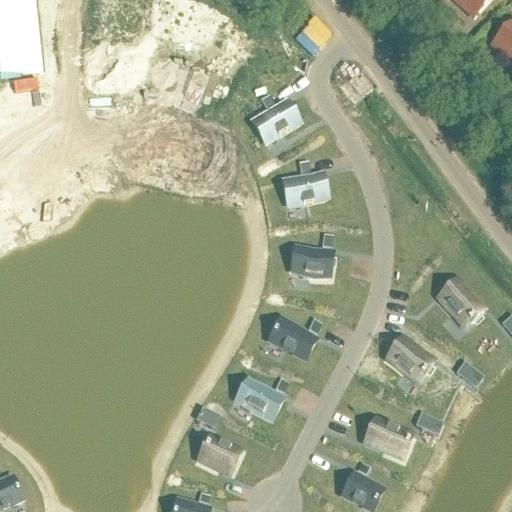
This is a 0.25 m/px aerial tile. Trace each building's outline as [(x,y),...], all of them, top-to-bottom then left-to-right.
[(0,0),(0,83),(21,81),(20,75),(39,73),(31,0),(0,0)] [(473,23),(493,0),(452,0),(451,2),(473,23)] [(511,68),(511,26),(491,50),(511,68)] [(24,107),(38,115),(48,97),(34,89),(24,107)] [(285,107),(252,129),(267,150),(300,129),(285,107)] [(326,180),(286,185),(290,211),(329,205),(326,180)] [(295,253),(292,279),(330,284),(333,258),(295,253)] [(458,287),(439,305),(465,333),(484,316),(458,287)] [(511,320),(502,330),(511,341),(511,320)] [(282,324),(269,347),(304,365),(316,343),(282,324)] [(403,345),(388,366),(419,388),(434,367),(403,345)] [(464,368),(456,379),(476,393),(484,382),(464,368)] [(249,384),(237,406),(272,425),(284,402),(249,384)] [(202,413),(196,425),(215,434),(221,421),(202,413)] [(421,418),(416,431),(438,441),(444,428),(421,418)] [(376,425),(366,449),(402,464),(412,440),(376,425)] [(210,443),(200,466),(230,480),(241,456),(210,443)] [(355,479),(342,502),(361,511),(374,511),(384,495),(355,479)] [(12,482),(0,487),(0,511),(7,511),(23,506),(12,482)]
